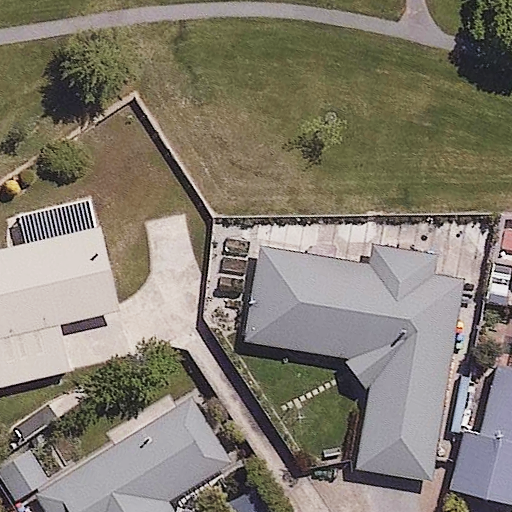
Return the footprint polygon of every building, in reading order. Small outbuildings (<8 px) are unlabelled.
[(32,240),(0,247),(0,384),(74,368),(63,317),(124,304),(120,285),(140,281),(130,235),(107,240),(94,183),(23,199),(32,240)] [(254,334),(339,347),(371,396),(361,466),(440,477),(469,276),(435,271),(438,252),(375,243),(372,262),(267,247),(254,334)] [(511,365),(488,359),(454,487),(511,502),(511,365)] [(193,392),(37,480),(55,511),(176,511),(164,493),(229,456),(193,392)] [(260,483),(231,504),(236,511),(276,511),(279,510),(260,483)]
